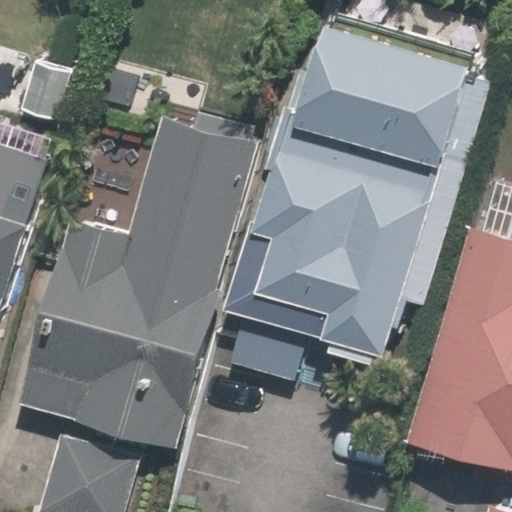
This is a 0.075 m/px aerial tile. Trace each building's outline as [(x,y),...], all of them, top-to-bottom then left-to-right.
[(501,53),(346,10),(247,357),(309,374),(325,318),(418,345),(501,53)] [(46,54),(32,104),(69,114),(84,64),(46,54)] [(91,207),(38,395),(194,439),(280,139),(179,110),(147,223),(91,207)] [(0,375),(1,373),(30,272),(64,152),(0,133),(0,375)] [(511,226),(488,220),(466,301),(469,302),(434,427),(511,448),(511,226)] [(56,511),(140,511),(155,450),(76,431),(56,511)] [(500,511),(511,511),(511,497),(506,495),(500,511)]
